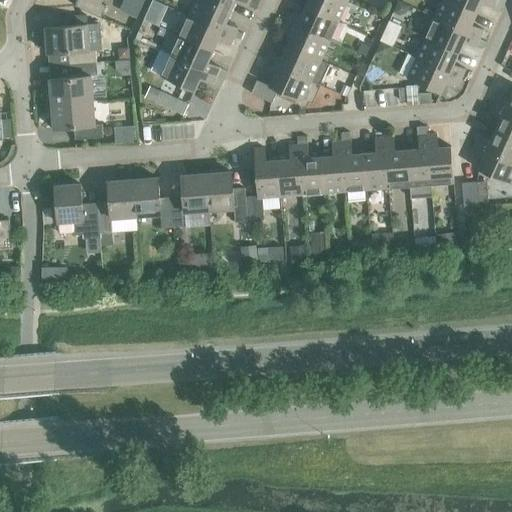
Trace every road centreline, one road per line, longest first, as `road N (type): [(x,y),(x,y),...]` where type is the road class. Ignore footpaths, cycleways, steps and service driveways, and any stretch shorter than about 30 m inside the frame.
road 1 (secondary): [(0,442),(511,404)]
road 2 (secondary): [(511,342),(0,380)]
road 3 (residential): [(223,125),(455,115),(511,19)]
road 4 (residential): [(28,169),(200,145),(223,125)]
road 5 (residential): [(223,125),(271,0)]
